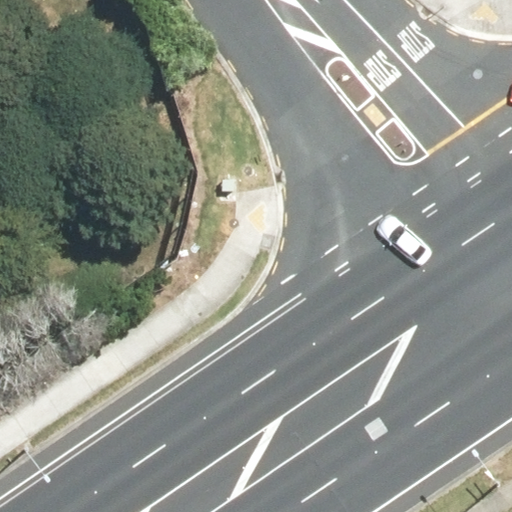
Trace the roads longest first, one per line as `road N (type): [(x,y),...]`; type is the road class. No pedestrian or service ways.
road 1 (secondary): [(486,275),(142,511)]
road 2 (unclassified): [(486,275),(384,126),(273,0)]
